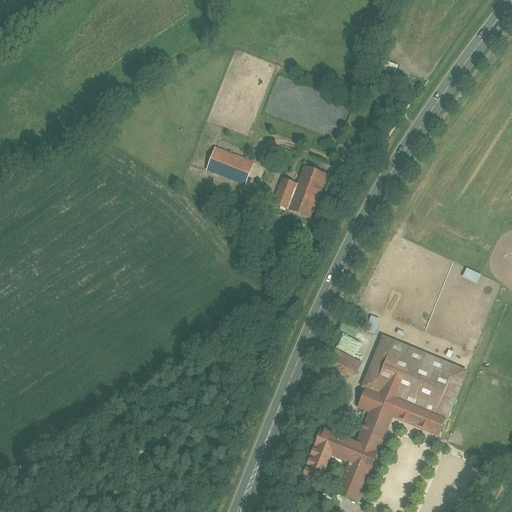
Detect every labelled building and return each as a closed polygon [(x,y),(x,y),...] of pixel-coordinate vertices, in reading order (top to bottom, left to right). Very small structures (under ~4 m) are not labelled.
[(401,67),(387,61),(383,69),(397,75),(401,67)] [(245,186),(254,163),(215,148),(207,170),(245,186)] [(327,175),(304,166),(297,185),(282,179),(273,204),(311,218),(311,219),(313,213),(327,175)] [(480,276),(465,269),(461,279),(475,286),(480,276)] [(373,336),(378,321),(369,318),(364,332),(373,336)] [(341,349),(345,339),(338,337),(334,347),(341,349)] [(467,372),(385,338),(364,387),(367,388),(445,420),(446,420),(466,372),(467,372)] [(333,350),(329,362),(357,373),(361,361),(333,350)] [(372,412),(359,443),(334,432),(333,434),(326,452),(327,453),(351,462),(338,494),(357,502),(370,470),(374,472),(375,471),(378,464),(377,462),(380,461),(383,454),(382,452),(378,451),(394,414),(399,401),(367,388),(359,407),(372,412)] [(445,420),(399,401),(394,414),(440,433),(445,420)] [(334,402),(308,468),(319,472),(327,453),(326,452),(333,434),(331,433),(342,405),(334,402)]
